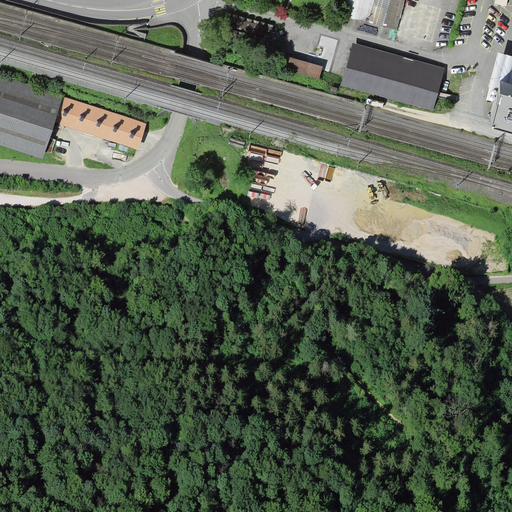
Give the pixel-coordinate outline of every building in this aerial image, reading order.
[(397,30),(405,0),(342,0),(339,15),(397,30)] [(445,68),(353,43),(341,85),(434,111),(445,68)] [(501,95),(511,97),(511,55),(498,52),(488,87),(490,88),(487,100),(499,103),(501,95)] [(320,80),(323,66),(290,57),(286,71),(320,80)] [(147,124),(0,75),(0,144),(43,159),(55,123),(139,150),(147,124)] [(511,97),(501,95),(499,103),(492,128),(511,134),(511,97)]
